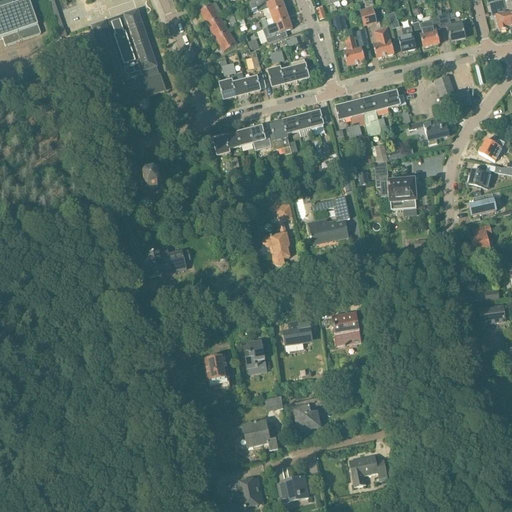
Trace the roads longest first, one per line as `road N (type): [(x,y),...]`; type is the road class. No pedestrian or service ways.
road 1 (residential): [(264,469),(390,432),(368,288)]
road 2 (residential): [(454,270),(454,160),(511,72)]
road 3 (residential): [(186,335),(368,288)]
road 4 (residential): [(333,92),(487,53)]
road 5 (residential): [(162,0),(211,124)]
road 6 (residential): [(211,124),(333,92)]
